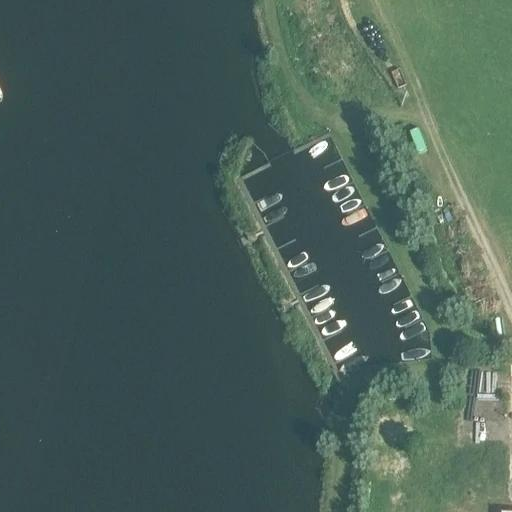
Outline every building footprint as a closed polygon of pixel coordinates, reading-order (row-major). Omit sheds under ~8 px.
[(481,417),(500,417),(499,370),(481,370),(481,417)] [(413,429),(375,430),(376,443),(413,442),(413,429)] [(500,462),(499,445),(453,446),(454,464),(500,462)] [(389,510),(391,465),(372,464),(371,510),(389,510)] [(479,470),(479,484),(505,486),(506,472),(479,470)]
